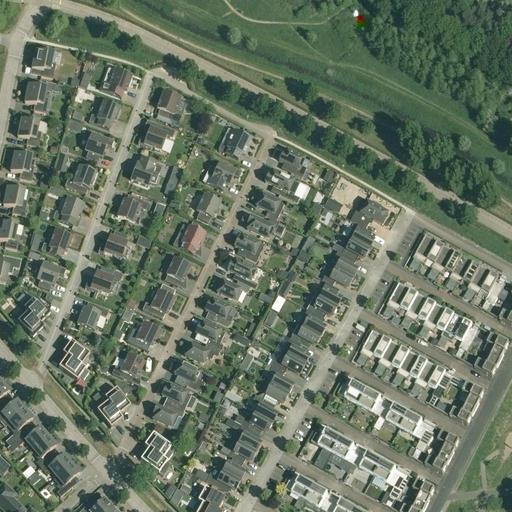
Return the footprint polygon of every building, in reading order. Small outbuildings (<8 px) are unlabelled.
[(51,65),(53,54),(46,52),(45,55),(35,53),(32,70),(42,72),(40,78),(53,81),(56,66),(51,65)] [(100,92),(129,103),(129,88),(128,88),(132,78),(115,72),(109,87),(103,84),(100,92)] [(90,80),(84,77),(80,88),(86,90),(90,80)] [(79,82),(72,81),(71,87),(78,89),(79,82)] [(44,99),(46,88),(39,87),(38,89),(28,87),(25,105),(34,107),(33,113),(45,115),(49,100),(44,99)] [(175,114),(180,100),(163,93),(157,110),(159,111),(157,117),(178,125),(181,117),(175,114)] [(91,116),(89,124),(109,132),(111,126),(114,127),(120,110),(103,104),(98,119),(91,116)] [(74,111),(71,118),(81,122),(83,114),(74,111)] [(37,133),(39,122),(32,121),(31,123),(21,121),(18,139),(27,141),(26,147),(38,149),(42,134),(37,133)] [(152,130),(150,129),(146,141),(140,139),(138,146),(150,151),(151,149),(161,152),(166,137),(172,140),(175,132),(154,124),(152,130)] [(218,152),(238,161),(241,155),(243,156),(250,140),(234,133),(227,147),(221,144),(218,152)] [(86,159),(97,164),(100,158),(102,159),(106,147),(112,149),(114,142),(108,140),(107,142),(91,136),(85,153),(88,154),(86,159)] [(282,156),(279,163),(285,166),(293,170),(291,175),(302,180),(302,179),(305,172),(306,170),(301,168),(304,160),(286,152),(284,156),(282,156)] [(19,181),(31,184),(34,168),(30,167),(32,157),(25,155),(24,158),(14,156),(10,173),(20,175),(19,181)] [(60,156),(58,163),(65,165),(68,158),(60,156)] [(147,188),(153,173),(159,176),(162,168),(141,160),(139,166),(137,165),(131,182),(147,188)] [(219,165),(212,179),(206,176),(203,183),(223,193),(225,187),(228,188),(233,177),(238,180),(241,173),(236,170),(235,172),(219,165)] [(96,175),(79,168),(74,183),(67,181),(64,188),(85,196),(87,190),(90,191),(96,175)] [(281,191),(279,197),(296,205),(299,199),(294,197),(299,185),(272,173),(270,177),(268,177),(265,184),(281,191)] [(48,190),(49,182),(42,180),(40,188),(48,190)] [(7,190),(3,207),(13,209),(12,215),(24,218),(27,203),(23,202),(25,191),(17,189),(17,192),(7,190)] [(269,220),(276,223),(284,207),(261,196),(259,201),(258,200),(255,205),(256,206),(256,208),(267,213),(265,218),(269,220)] [(117,218),(134,225),(139,210),(146,212),(149,204),(128,197),(126,202),(123,202),(117,218)] [(199,214),(197,219),(208,225),(211,219),(213,220),(220,204),(204,197),(197,213),(199,214)] [(332,211),(336,203),(329,199),(325,207),(332,211)] [(55,213),(52,220),(73,228),(75,222),(78,223),(84,207),(74,203),(67,200),(64,210),(62,215),(55,213)] [(350,222),(357,226),(365,231),(369,225),(371,226),(373,222),(382,227),(386,220),(385,219),(387,214),(379,210),(380,207),(372,203),(371,206),(362,201),(350,222)] [(315,204),(310,214),(317,217),(322,208),(315,204)] [(41,218),(47,220),(49,214),(43,212),(41,218)] [(269,220),(267,226),(251,218),(247,225),(249,226),(247,231),(268,241),(272,234),(281,238),(285,228),(276,223),(269,220)] [(190,229),(196,232),(199,225),(193,222),(190,229)] [(14,242),(18,225),(10,224),(10,226),(0,224),(0,242),(6,244),(4,250),(17,252),(19,243),(14,242)] [(365,231),(357,226),(355,231),(352,230),(347,239),(369,251),(374,242),(369,239),(371,234),(365,231)] [(173,247),(193,257),(195,251),(197,252),(205,236),(189,228),(182,243),(176,240),(173,247)] [(61,260),(63,255),(66,255),(72,239),(55,232),(50,247),(43,245),(41,253),(61,260)] [(105,254),(121,260),(127,244),(124,243),(126,237),(114,233),(112,238),(110,237),(106,249),(100,247),(98,254),(104,256),(105,254)] [(245,260),(256,265),(264,248),(241,237),(239,241),(238,241),(234,248),(247,254),(245,260)] [(434,265),(444,247),(426,237),(413,260),(425,266),(427,261),(434,265)] [(358,258),(362,260),(363,261),(369,251),(347,239),(342,249),(344,250),(341,255),(355,263),(358,258)] [(38,247),(32,245),(30,252),(36,254),(38,247)] [(309,253),(312,248),(309,247),(305,245),(303,248),(301,251),(308,255),(309,253)] [(452,275),(462,257),(444,247),(434,265),(431,270),(443,276),(445,271),(452,275)] [(293,249),(290,255),(296,258),(299,252),(293,249)] [(355,263),(341,255),(337,253),(333,261),(333,264),(338,266),(335,271),(352,280),(358,271),(353,268),(355,263)] [(470,285),(480,268),(462,257),(452,275),(449,280),(461,286),(464,281),(470,285)] [(0,284),(5,285),(7,275),(12,276),(13,270),(19,271),(21,261),(3,258),(2,264),(0,263),(0,284)] [(164,282),(178,289),(180,283),(182,284),(190,268),(174,260),(166,276),(167,277),(164,282)] [(250,289),(255,292),(258,286),(250,283),(256,271),(234,261),(232,266),(231,265),(227,272),(243,280),(241,285),(250,289)] [(59,270),(43,264),(37,281),(40,282),(38,288),(49,292),(52,287),(54,287),(58,276),(64,278),(66,271),(60,269),(59,270)] [(98,293),(107,296),(113,281),(119,284),(122,276),(101,268),(99,274),(97,273),(93,285),(87,283),(84,290),(95,294),(97,294),(97,295),(98,293)] [(497,281),(499,278),(480,268),(470,285),(468,290),(479,296),(482,292),(489,296),(491,291),(497,281)] [(285,280),(288,274),(284,272),(282,271),(279,277),(285,280)] [(335,283),(346,289),(347,290),(352,280),(335,271),(332,276),(327,273),(322,282),(325,284),(332,288),(335,283)] [(497,281),(491,291),(499,296),(505,285),(497,281)] [(250,289),(241,285),(237,283),(235,288),(222,282),(221,284),(220,283),(217,289),(219,289),(217,294),(237,304),(242,292),(247,295),(250,289)] [(339,292),(332,288),(325,284),(322,289),(320,288),(315,298),(336,310),(342,300),(336,297),(339,292)] [(407,313),(417,295),(399,285),(387,307),(398,314),(401,309),(407,313)] [(162,286),(158,293),(171,299),(174,293),(162,286)] [(268,297),(273,300),(274,297),(276,294),(271,291),(268,297)] [(491,291),(489,296),(485,302),(494,306),(499,296),(491,291)] [(171,299),(158,293),(152,307),(145,304),(142,312),(162,321),(165,316),(167,317),(174,301),(171,299)] [(425,323),(435,305),(417,295),(407,313),(405,317),(416,324),(419,319),(425,323)] [(47,296),(45,301),(51,306),(53,299),(47,296)] [(268,298),(265,304),(271,306),(274,301),(268,298)] [(326,316),(330,318),(331,319),(336,310),(315,298),(307,312),(317,318),(323,321),(326,316)] [(40,325),(50,315),(34,299),(31,302),(27,299),(20,306),(24,310),(24,309),(40,325)] [(136,305),(136,304),(130,301),(128,307),(127,308),(133,310),(136,305)] [(228,318),(232,310),(212,301),(210,305),(208,305),(205,312),(219,319),(217,324),(227,329),(232,319),(228,318)] [(77,326),(94,332),(99,317),(106,320),(109,312),(88,304),(86,310),(83,309),(77,326)] [(443,333),(453,315),(435,305),(425,323),(423,327),(434,334),(437,329),(443,333)] [(503,312),(499,321),(511,327),(511,307),(508,315),(503,312)] [(44,329),(40,325),(24,309),(24,310),(14,320),(33,339),(44,329)] [(317,318),(307,312),(298,327),(320,339),(326,329),(314,323),(317,318)] [(470,328),(471,329),(472,326),(453,315),(443,333),(441,337),(452,344),(455,339),(462,343),(465,339),(470,328)] [(220,353),(223,348),(219,346),(225,334),(202,324),(200,328),(199,327),(195,335),(209,341),(206,346),(220,353)] [(159,332),(143,325),(136,339),(130,336),(127,344),(147,353),(150,347),(152,348),(159,332)] [(310,345),(314,347),(315,348),(320,339),(298,327),(291,341),(300,346),(307,350),(310,345)] [(470,328),(465,339),(473,344),(479,333),(471,329),(470,328)] [(253,334),(247,331),(244,337),(250,340),(253,334)] [(381,360),(391,343),(373,333),(360,355),(372,361),(374,357),(381,360)] [(122,337),(116,334),(113,340),(119,343),(122,337)] [(491,357),(501,362),(509,345),(491,336),(487,345),(495,349),(491,357)] [(111,341),(104,338),(101,345),(108,348),(111,341)] [(79,339),(76,344),(81,347),(84,342),(79,339)] [(462,343),(459,349),(467,354),(473,344),(465,339),(462,343)] [(300,346),(291,341),(290,340),(281,355),(304,367),(309,358),(297,351),(300,346)] [(81,367),(90,355),(71,342),(63,354),(67,357),(81,367)] [(399,370),(409,353),(391,343),(381,360),(378,365),(390,371),(392,367),(399,370)] [(220,353),(206,346),(205,346),(203,352),(190,346),(189,347),(188,346),(185,352),(187,352),(185,357),(203,366),(206,359),(211,361),(214,357),(217,359),(220,353)] [(417,380),(427,363),(409,353),(399,370),(396,375),(408,381),(410,377),(417,380)] [(245,357),(238,354),(236,359),(242,362),(245,357)] [(299,377),(304,367),(281,355),(276,364),(273,362),(270,367),(272,368),(284,375),(287,370),(299,377)] [(90,373),(81,367),(67,357),(58,369),(77,382),(80,378),(84,381),(90,373)] [(144,364),(128,357),(121,371),(115,368),(112,375),(132,385),(134,379),(137,380),(144,364)] [(492,379),(501,362),(491,357),(487,365),(479,361),(474,370),(492,379)] [(444,376),(446,374),(427,363),(417,380),(414,385),(426,391),(429,387),(436,391),(438,387),(444,376)] [(177,368),(176,368),(173,373),(175,374),(174,375),(188,382),(186,388),(200,395),(205,385),(197,381),(201,374),(179,364),(177,368)] [(106,375),(109,369),(108,369),(103,366),(100,372),(106,375)] [(281,380),(284,375),(272,368),(269,373),(274,376),(268,385),(288,396),(293,387),(281,380)] [(444,376),(438,387),(446,391),(452,381),(444,376)] [(71,381),(65,377),(62,381),(67,387),(71,381)] [(0,408),(2,407),(0,403),(0,400),(9,393),(8,392),(10,391),(5,385),(3,387),(1,384),(0,384),(0,408)] [(359,407),(367,392),(353,384),(351,389),(344,385),(338,395),(359,407)] [(278,403),(282,405),(283,406),(288,396),(268,385),(263,395),(265,396),(263,401),(264,402),(275,408),(278,403)] [(466,406),(476,411),(484,394),(467,385),(462,393),(471,398),(466,406)] [(183,414),(191,397),(169,386),(166,391),(165,390),(161,397),(175,404),(172,409),(173,409),(183,414)] [(130,396),(132,390),(124,387),(122,393),(130,396)] [(438,387),(436,391),(432,397),(441,402),(446,391),(438,387)] [(119,417),(130,408),(116,390),(113,393),(109,389),(101,395),(105,399),(119,417)] [(225,398),(232,402),(235,396),(228,392),(225,398)] [(379,419),(385,408),(378,404),(381,400),(367,392),(359,407),(379,419)] [(217,396),(214,402),(220,405),(223,399),(217,396)] [(122,421),(119,417),(105,399),(97,405),(100,409),(97,412),(111,430),(122,421)] [(9,424),(24,411),(22,409),(24,407),(19,401),(17,403),(17,402),(6,411),(2,407),(0,408),(0,422),(5,428),(7,426),(9,424)] [(272,413),(275,408),(264,402),(262,407),(258,405),(252,414),(272,425),(277,416),(272,413)] [(467,427),(476,411),(466,406),(462,414),(454,410),(450,418),(467,427)] [(400,430),(408,415),(395,407),(392,412),(385,408),(379,419),(400,430)] [(183,414),(173,409),(171,415),(156,408),(153,415),(155,416),(152,421),(173,430),(178,418),(182,420),(184,414),(183,414)] [(17,442),(26,434),(22,429),(32,420),(33,418),(29,413),(27,414),(24,411),(9,424),(7,426),(14,435),(13,437),(17,442)] [(260,431),(266,434),(267,435),(272,425),(252,414),(250,419),(248,418),(245,419),(241,427),(252,433),(258,436),(260,431)] [(408,415),(400,430),(421,442),(421,441),(427,431),(420,427),(422,423),(408,415)] [(308,441),(311,443),(317,432),(320,428),(316,426),(308,441)] [(249,438),(252,433),(241,427),(238,432),(244,435),(239,444),(256,454),(261,445),(249,438)] [(48,439),(45,436),(47,434),(42,429),(41,430),(40,430),(30,438),(26,434),(17,442),(15,443),(19,448),(23,444),(31,453),(48,439)] [(427,431),(421,441),(429,445),(435,435),(427,431)] [(332,455),(340,440),(327,432),(324,436),(317,432),(311,443),(332,455)] [(442,455),(451,459),(460,443),(442,434),(437,442),(446,446),(442,455)] [(167,463),(172,455),(168,452),(171,448),(153,435),(144,447),(167,463)] [(40,469),(49,461),(45,457),(56,448),(55,447),(57,446),(52,440),(50,441),(48,439),(31,453),(39,462),(36,464),(40,469)] [(353,466),(359,456),(352,452),(354,447),(340,440),(332,455),(353,466)] [(429,445),(421,441),(421,442),(416,450),(417,451),(424,455),(429,445)] [(256,454),(239,444),(234,442),(229,451),(231,453),(229,458),(232,460),(243,466),(245,461),(251,464),(256,454)] [(195,448),(189,443),(185,448),(192,453),(195,448)] [(171,466),(167,463),(144,447),(148,450),(140,462),(162,478),(171,466)] [(412,448),(408,457),(412,459),(414,456),(417,451),(416,450),(412,448)] [(374,478),(382,463),(368,455),(366,459),(359,456),(353,466),(356,468),(374,478)] [(443,476),(451,459),(442,455),(437,463),(429,459),(425,467),(443,476)] [(56,479),(71,466),(69,463),(71,462),(66,456),(64,457),(63,457),(53,466),(49,461),(40,469),(47,477),(52,473),(56,479)] [(240,471),(243,466),(232,460),(229,465),(223,462),(218,471),(240,483),(245,474),(240,471)] [(5,463),(0,468),(0,476),(2,478),(11,468),(5,463)] [(382,463),(374,478),(394,489),(395,488),(400,479),(393,475),(396,471),(382,463)] [(71,466),(56,479),(61,484),(56,488),(60,492),(56,494),(61,499),(73,488),(69,484),(79,475),(79,474),(80,473),(75,467),(74,469),(71,466)] [(222,486),(233,492),(235,493),(240,483),(218,471),(213,480),(208,478),(205,483),(219,491),(222,486)] [(152,483),(156,478),(148,472),(146,475),(152,483)] [(400,479),(395,488),(403,493),(408,483),(400,479)] [(306,502),(314,487),(300,480),(298,484),(291,480),(285,491),(306,502)] [(417,503),(426,508),(435,491),(417,482),(413,491),(421,495),(417,503)] [(32,511),(30,510),(28,511),(25,511),(10,498),(13,494),(4,485),(0,489),(0,508),(3,511),(4,511),(5,511),(32,511)] [(164,495),(169,502),(176,489),(171,486),(164,495)] [(322,511),(327,511),(332,503),(325,499),(328,495),(314,487),(306,502),(322,511)] [(394,489),(389,498),(397,503),(403,493),(395,488),(394,489)] [(216,511),(218,511),(225,500),(205,489),(198,502),(216,511)] [(179,505),(181,504),(175,498),(172,502),(171,503),(176,508),(179,505)] [(109,511),(112,509),(108,505),(105,499),(95,508),(90,504),(81,511),(109,511)] [(216,511),(198,502),(192,511),(216,511)] [(354,511),(355,510),(341,503),(339,507),(332,503),(327,511),(354,511)] [(424,511),(426,508),(417,503),(413,511),(404,507),(401,511),(424,511)]
